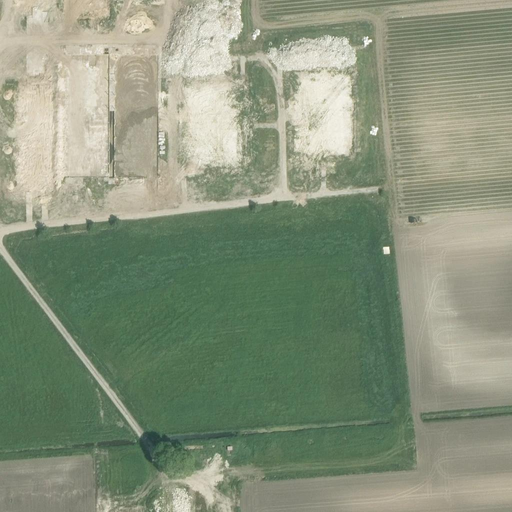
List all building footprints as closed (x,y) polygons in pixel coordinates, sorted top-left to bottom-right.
[(55,9),(55,0),(21,0),(22,9),(55,9)] [(111,17),(110,0),(67,0),(68,17),(111,17)] [(246,167),(245,76),(211,77),(211,80),(182,81),(183,112),(161,112),(160,51),(133,52),(133,53),(67,54),(67,69),(90,69),(91,77),(98,71),(111,71),(115,76),(115,82),(116,82),(120,87),(122,87),(111,96),(133,95),(134,161),(132,159),(133,177),(161,177),(160,124),(182,123),(183,168),(246,167)] [(294,101),(294,154),(350,154),(350,133),(349,133),(349,106),(354,106),(353,70),(294,70),(294,101)] [(21,72),(22,192),(55,192),(55,72),(21,72)]
